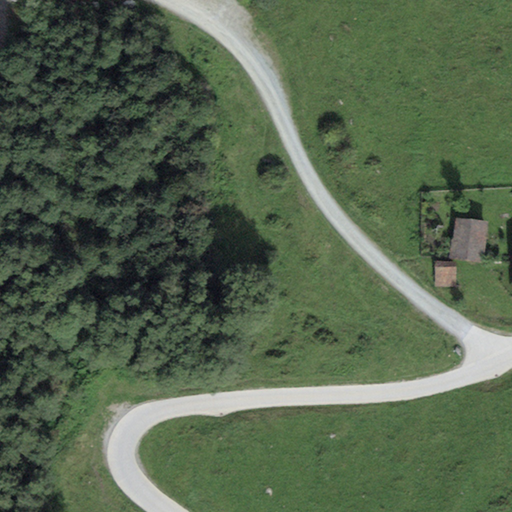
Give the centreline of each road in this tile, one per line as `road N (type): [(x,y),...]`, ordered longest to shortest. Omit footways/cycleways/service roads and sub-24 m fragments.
road 1 (track): [(178,0),(237,17),(259,51),(283,134),(311,184),(408,289),(505,358)]
road 2 (unclassified): [(505,358),(432,387),(273,395),(155,412),(126,433),(123,464),(168,511)]
